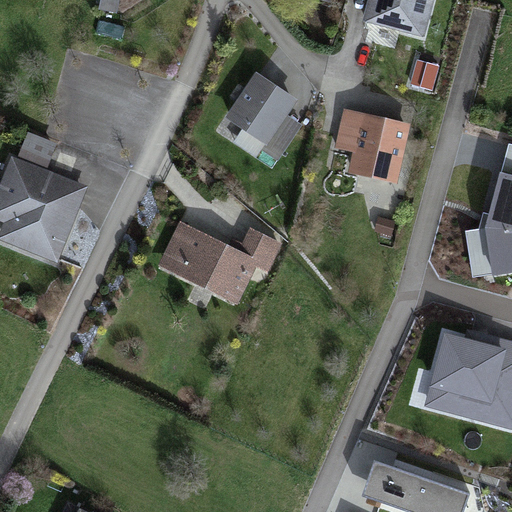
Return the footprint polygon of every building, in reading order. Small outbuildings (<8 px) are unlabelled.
[(434,0),(369,0),(364,19),(423,37),(434,0)] [(306,97),(261,69),(230,116),(246,127),(237,140),(260,154),(264,148),(280,157),(302,122),(293,116),(306,97)] [(418,119),(345,105),(337,147),(360,151),(356,172),(406,182),(418,119)] [(89,186),(14,156),(0,191),(0,220),(10,225),(4,239),(59,261),(89,186)] [(511,178),(501,176),(487,228),(494,274),(511,271),(511,178)] [(236,245),(182,220),(162,264),(245,302),(260,270),(270,274),(285,242),(246,224),(236,245)] [(472,341),(445,334),(427,404),(511,426),(511,345),(474,335),(472,341)] [(459,511),(466,495),(375,464),(364,496),(412,511),(459,511)] [(95,511),(70,500),(64,511),(95,511)]
